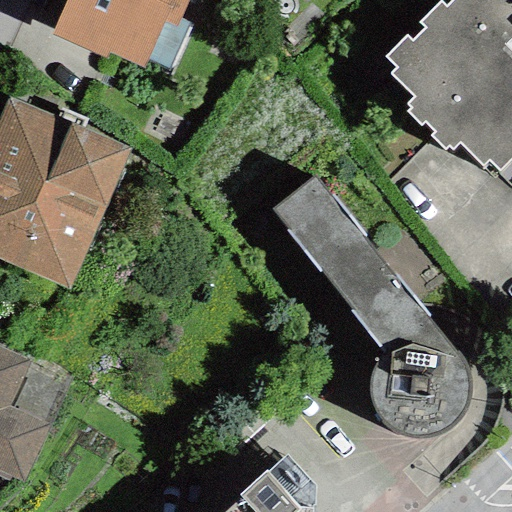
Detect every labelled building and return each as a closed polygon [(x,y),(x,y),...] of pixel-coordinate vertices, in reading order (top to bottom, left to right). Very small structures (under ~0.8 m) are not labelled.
[(64,0),(50,35),(103,58),(105,53),(142,69),(146,59),(169,69),(189,23),(178,19),(186,0),(64,0)] [(511,0),(451,0),(445,6),(440,1),(418,23),(424,29),(411,41),(406,36),(385,55),(395,66),(389,71),(413,95),(406,102),(410,106),(406,110),(420,124),(424,120),(434,131),(428,136),(442,150),(447,145),(450,148),(457,141),(481,166),(488,160),(498,170),(511,156),(511,0)] [(128,149),(7,98),(0,114),(0,259),(69,288),(128,149)] [(427,321),(313,176),(270,209),(384,354),(375,361),(368,377),(367,392),(370,407),(378,424),(391,434),(409,439),(422,439),(444,435),(457,426),(465,414),(470,397),(470,385),(465,368),(457,356),(427,321)] [(28,363),(0,349),(0,473),(22,484),(50,424),(9,405),(28,363)] [(242,499),(227,511),(312,511),(313,485),(283,457),(268,474),(264,470),(238,495),(242,499)]
